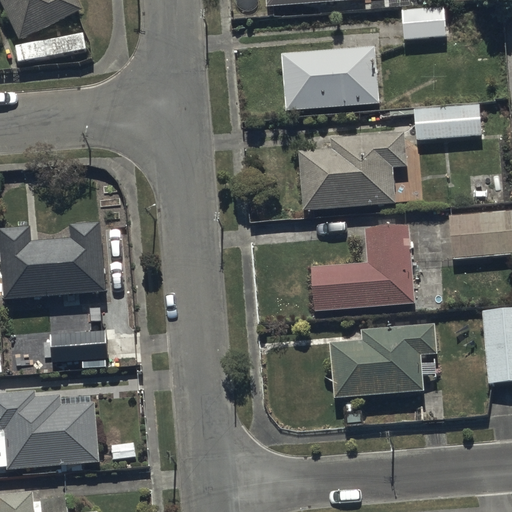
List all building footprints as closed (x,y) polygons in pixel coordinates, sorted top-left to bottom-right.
[(4,0),(24,40),(86,7),(82,0),(4,0)] [(447,6),(405,9),(407,38),(449,35),(447,6)] [(87,31),(17,45),(21,62),(90,48),(87,31)] [(377,48),(285,54),(288,111),(381,105),(377,48)] [(480,106),(416,110),(418,139),(482,136),(480,106)] [(335,136),(335,148),(304,150),(306,211),(398,203),(397,167),(410,166),(408,133),(335,136)] [(511,212),(450,214),(452,256),(511,253),(511,212)] [(73,223),(73,237),(34,241),(33,226),(2,228),(7,298),(108,290),(102,223),(73,223)] [(369,227),(370,263),(316,266),(318,309),(416,303),(413,226),(369,227)] [(511,309),(482,311),(490,383),(511,381),(511,309)] [(439,326),(364,330),(365,341),(334,342),(337,395),(426,390),(424,355),(440,354),(439,326)] [(106,331),(51,336),(53,363),(108,359),(106,331)] [(99,401),(66,403),(66,396),(37,398),(37,393),(0,394),(0,431),(8,431),(10,467),(102,463),(99,401)] [(101,511),(94,511),(68,511),(67,499),(37,502),(36,491),(0,494),(0,500),(1,511),(101,511)]
